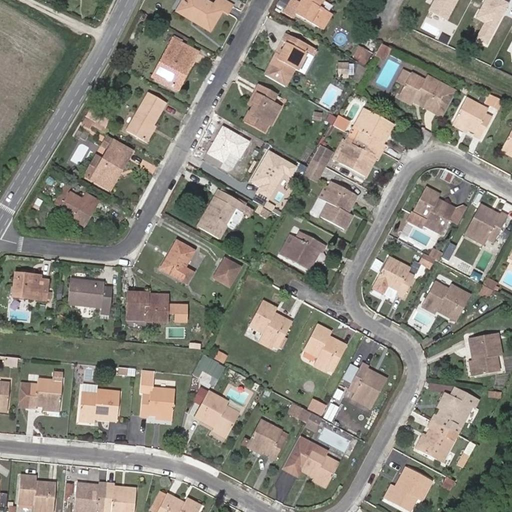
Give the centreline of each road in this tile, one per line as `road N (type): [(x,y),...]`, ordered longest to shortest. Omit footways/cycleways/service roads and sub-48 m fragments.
road 1 (residential): [(332,511),(344,506),(411,380),(414,356),(397,331),(367,318),(352,286),(418,171),(456,164),(511,189)]
road 2 (residential): [(261,0),(130,247),(113,254),(0,239)]
road 3 (residential): [(0,446),(191,467),(270,511)]
road 4 (tertiary): [(0,218),(126,0)]
